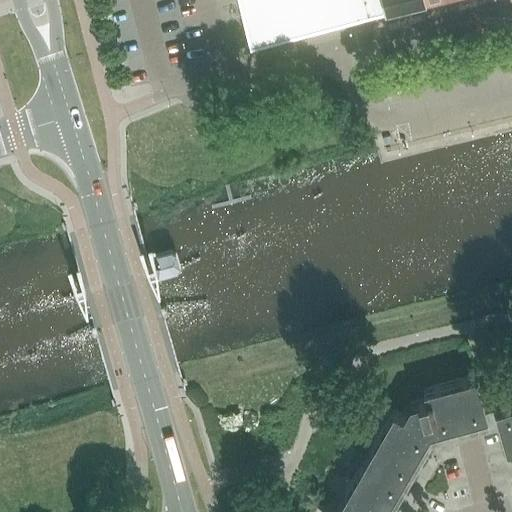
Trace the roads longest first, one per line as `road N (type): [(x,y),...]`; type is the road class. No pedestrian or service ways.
road 1 (tertiary): [(177,492),(69,118)]
road 2 (unclassified): [(224,75),(485,9),(511,11)]
road 3 (unclassified): [(140,0),(163,91),(224,75)]
